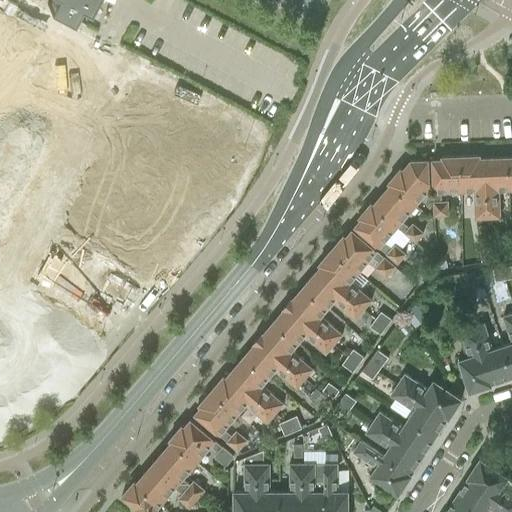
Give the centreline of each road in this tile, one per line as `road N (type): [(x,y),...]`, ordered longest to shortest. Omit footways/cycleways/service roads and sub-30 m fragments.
road 1 (unknown): [(0,282),(102,95),(102,59)]
road 2 (secondary): [(112,432),(270,245)]
road 3 (secondary): [(270,245),(373,95)]
road 4 (secondary): [(336,76),(270,245)]
road 5 (residential): [(414,511),(478,416),(511,402)]
road 6 (residential): [(373,95),(409,112),(511,109)]
road 7 (secondary): [(373,95),(461,0)]
road 8 (secondary): [(112,432),(47,480),(6,494)]
